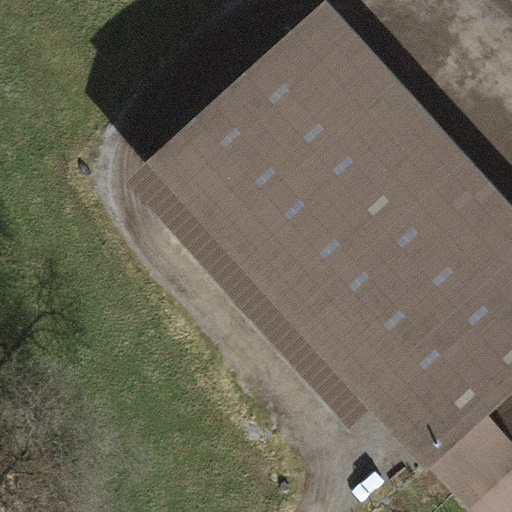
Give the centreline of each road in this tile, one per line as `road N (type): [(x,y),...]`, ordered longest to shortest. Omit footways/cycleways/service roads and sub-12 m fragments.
road 1 (track): [(320,511),(345,470),(337,439),(108,171),(304,0)]
road 2 (track): [(364,0),(511,141)]
